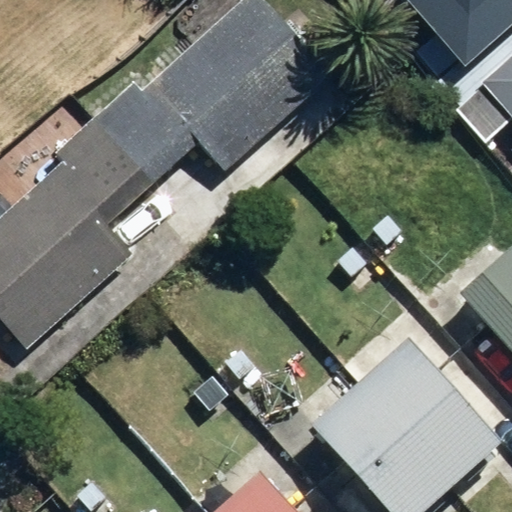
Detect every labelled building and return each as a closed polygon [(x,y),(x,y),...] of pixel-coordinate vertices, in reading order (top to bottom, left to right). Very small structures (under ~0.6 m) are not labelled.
[(60,170),(0,224),(0,329),(25,358),(133,260),(107,232),(197,150),(221,177),(329,80),(256,0),(249,0),(140,98),(132,88),(51,161),(60,170)] [(511,0),(393,0),(463,78),(511,35),(511,0)] [(511,62),(481,88),(511,124),(511,62)] [(511,254),(457,304),(511,364),(511,254)] [(432,511),(499,453),(406,348),(308,435),(377,511),(432,511)] [(283,511),(256,482),(223,511),(283,511)]
